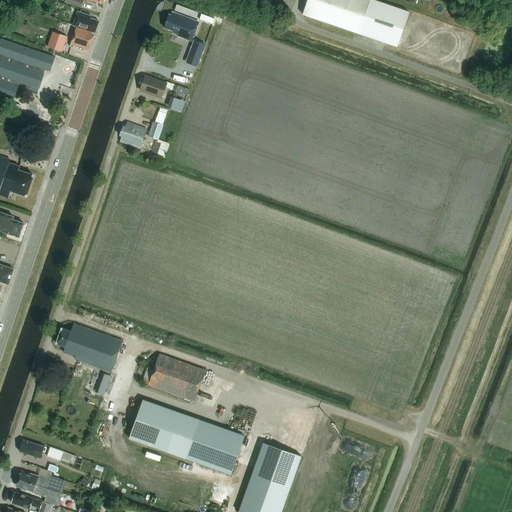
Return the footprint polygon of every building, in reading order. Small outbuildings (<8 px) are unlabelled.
[(65,0),(64,4),(81,9),(84,0),(92,3),(93,1),(96,2),(95,2),(104,4),(105,0),(65,0)] [(372,0),(307,0),(302,15),(397,48),(409,13),(372,0)] [(95,34),(99,22),(90,20),(91,17),(78,13),(73,27),(95,34)] [(192,42),(198,23),(172,13),(171,16),(169,16),(164,29),(173,32),(173,33),(179,35),(178,37),(192,42)] [(91,36),(92,33),(77,28),(70,48),(82,53),(83,50),(89,52),(94,37),(91,36)] [(60,35),(54,50),(62,53),(67,38),(60,35)] [(0,96),(14,101),(19,87),(22,88),(22,90),(37,95),(39,89),(46,71),(50,73),(55,58),(1,40),(0,41),(0,96)] [(197,68),(205,45),(194,41),(186,64),(197,68)] [(161,99),(166,84),(146,77),(141,92),(161,99)] [(186,95),(188,89),(177,85),(175,91),(186,95)] [(168,110),(181,111),(183,99),(170,98),(168,110)] [(167,110),(160,108),(155,123),(152,123),(148,137),(157,140),(167,110)] [(140,149),(147,130),(127,123),(126,128),(123,127),(120,136),(122,137),(120,142),(140,149)] [(169,145),(158,140),(157,142),(161,144),(155,161),(162,163),(169,145)] [(26,197),(33,176),(18,172),(20,168),(9,164),(10,161),(0,157),(0,196),(9,199),(11,193),(26,197)] [(0,232),(19,238),(24,224),(12,221),(13,218),(0,213),(0,232)] [(0,265),(0,282),(8,285),(14,270),(0,265)] [(63,353),(75,357),(74,360),(112,373),(120,351),(122,342),(73,325),(71,332),(61,329),(61,330),(57,343),(56,343),(56,345),(65,348),(63,353)] [(205,371),(159,354),(148,385),(193,402),(205,371)] [(102,374),(100,382),(107,385),(110,377),(102,374)] [(142,400),(129,440),(185,460),(199,420),(142,400)] [(40,459),(42,452),(45,452),(46,449),(44,448),(23,441),(19,452),(40,459)] [(281,511),(301,456),(264,443),(239,511),(281,511)] [(50,448),(47,457),(60,462),(60,461),(63,453),(50,448)] [(58,468),(49,465),(47,471),(55,474),(58,468)] [(20,475),(18,479),(55,492),(59,480),(50,476),(49,481),(39,477),(32,474),(31,476),(21,473),(20,475)] [(53,499),(55,492),(18,479),(17,484),(16,487),(26,490),(25,492),(33,495),(34,494),(40,496),(41,496),(43,496),(41,501),(51,504),(56,505),(57,501),(53,499)] [(100,481),(95,479),(91,489),(96,491),(100,481)] [(49,511),(52,505),(34,499),(15,493),(14,495),(13,495),(12,499),(12,500),(11,503),(30,510),(31,506),(39,509),(38,511),(49,511)]
